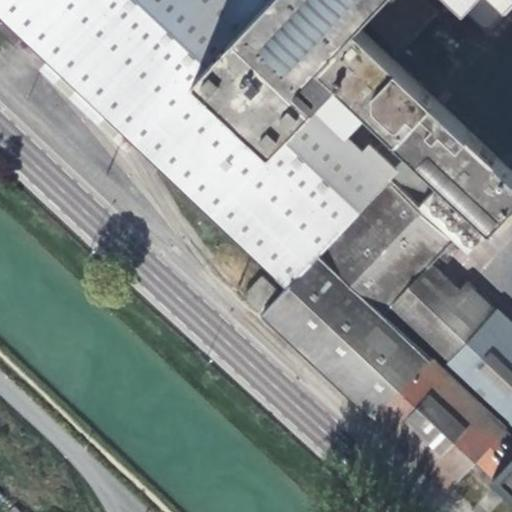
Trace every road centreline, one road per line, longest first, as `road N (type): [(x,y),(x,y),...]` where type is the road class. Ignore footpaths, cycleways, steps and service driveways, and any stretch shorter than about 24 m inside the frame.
road 1 (secondary): [(0,126),(412,511)]
road 2 (unclassified): [(0,387),(115,496)]
